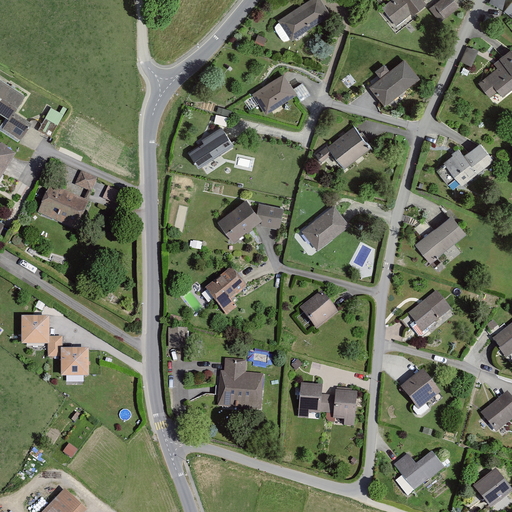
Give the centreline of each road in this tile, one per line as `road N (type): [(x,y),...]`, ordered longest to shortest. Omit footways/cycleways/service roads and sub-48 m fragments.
road 1 (residential): [(167,446),(207,449),(353,495)]
road 2 (residential): [(154,352),(0,256)]
road 3 (residential): [(380,289),(425,129)]
road 4 (residential): [(353,495),(368,478),(377,338)]
road 5 (tertiary): [(151,197),(154,352)]
road 6 (residential): [(425,129),(478,0)]
road 7 (residential): [(380,289),(278,262),(268,239)]
road 8 (tertiary): [(250,0),(164,86)]
